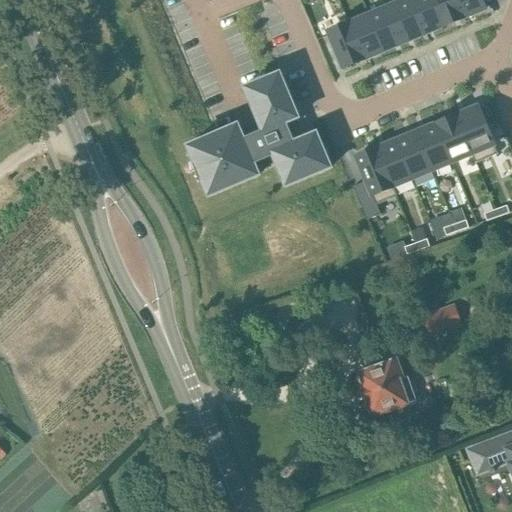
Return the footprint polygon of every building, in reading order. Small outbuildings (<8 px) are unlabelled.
[(424,35),(409,0),(404,0),(389,7),(404,43),(424,35)] [(444,27),(432,0),(409,0),(424,35),(444,27)] [(432,0),(444,27),(464,18),(456,0),(432,0)] [(456,0),(464,18),(486,9),(481,0),(456,0)] [(384,52),(404,43),(389,7),(370,15),(368,10),(367,11),(384,52)] [(367,11),(347,19),(364,60),(384,52),(367,11)] [(343,69),(364,60),(347,19),(346,19),(348,24),(328,32),(343,69)] [(298,118),(280,74),(245,88),(263,130),(253,134),(257,144),(247,148),(238,126),(188,146),(198,171),(193,173),(193,174),(199,172),(209,196),(259,175),(254,162),(273,154),(286,186),(331,168),(316,134),(293,143),(285,124),(298,118)] [(478,107),(456,116),(473,154),(472,155),(475,164),(498,154),(478,107)] [(456,116),(437,124),(453,163),(472,155),(473,154),(456,116)] [(436,124),(417,132),(433,171),(453,163),(436,124)] [(433,171),(417,132),(397,141),(413,179),(433,171)] [(397,141),(377,149),(393,187),(394,187),(413,179),(397,141)] [(366,182),(353,188),(366,221),(380,215),(376,205),(397,196),(394,187),(393,187),(377,149),(356,157),(366,182)] [(507,206),(496,210),(499,217),(510,213),(507,206)] [(496,210),(484,214),(487,221),(499,217),(496,210)] [(469,228),(466,220),(455,225),(458,232),(469,228)] [(458,232),(455,225),(444,229),(446,236),(458,232)] [(430,247),(427,239),(417,243),(419,251),(430,247)] [(419,251),(417,243),(405,248),(408,255),(419,251)] [(422,316),(431,338),(463,326),(454,305),(422,316)] [(359,373),(374,417),(390,412),(395,423),(413,416),(409,405),(410,405),(409,404),(416,401),(408,376),(403,378),(397,361),(359,373)] [(511,430),(507,433),(465,449),(476,477),(507,465),(511,478),(511,430)]
